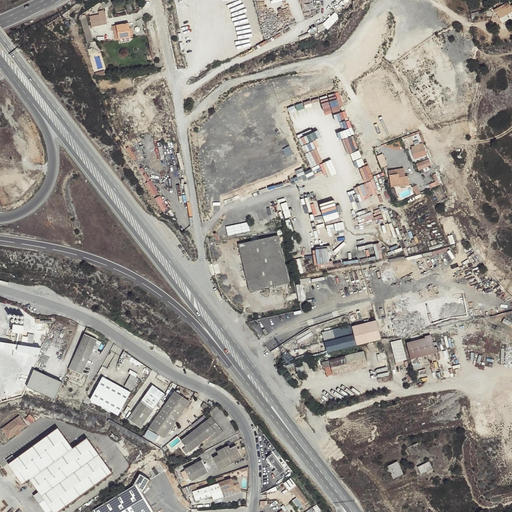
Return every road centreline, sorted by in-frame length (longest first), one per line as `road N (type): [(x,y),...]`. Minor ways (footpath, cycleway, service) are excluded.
road 1 (primary): [(358,511),(9,48)]
road 2 (primary): [(0,60),(264,406)]
road 3 (unclassified): [(0,288),(88,319),(227,404),(253,445),(253,511)]
road 4 (motorway): [(0,238),(78,252),(142,280),(198,325),(264,406)]
road 5 (motorway): [(0,62),(53,153),(40,198),(0,219)]
